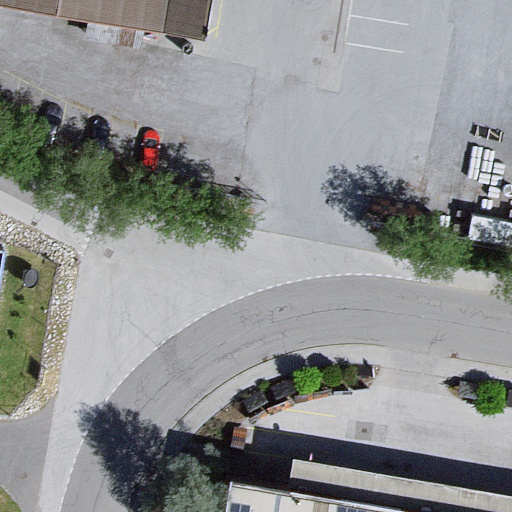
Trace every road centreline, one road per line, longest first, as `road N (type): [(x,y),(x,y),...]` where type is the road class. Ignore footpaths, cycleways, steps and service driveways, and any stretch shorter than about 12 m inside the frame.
road 1 (residential): [(0,221),(85,257),(361,301)]
road 2 (residential): [(115,511),(178,399),(361,301)]
road 3 (unknown): [(361,301),(286,218),(267,161),(290,0)]
road 4 (residential): [(361,301),(511,327)]
